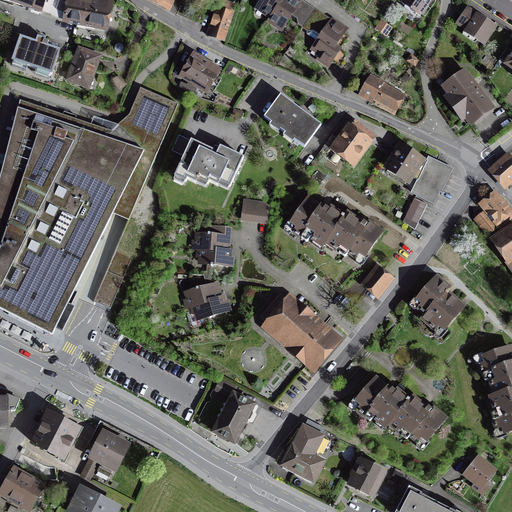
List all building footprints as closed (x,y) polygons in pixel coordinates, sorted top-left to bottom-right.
[(45,0),(5,0),(41,12),(42,9),(45,0)] [(101,0),(45,0),(42,9),(68,18),(107,25),(112,2),(101,0)] [(237,1),(232,0),(216,0),(206,34),(225,40),(237,1)] [(261,0),(257,7),(271,16),(281,0),(261,0)] [(300,4),(294,0),(281,0),(271,16),(268,19),(282,29),(294,13),(300,17),(309,4),(302,0),(300,4)] [(429,0),(400,0),(420,13),(429,0)] [(497,23),(467,3),(455,21),(465,27),(463,29),(484,43),(497,23)] [(315,9),(309,4),(300,17),(306,22),(315,9)] [(333,27),(335,23),(315,9),(306,22),(303,28),(307,34),(318,41),(313,48),(320,53),(317,58),(329,65),(332,61),(341,68),(346,55),(339,50),(349,37),(343,35),(345,32),(333,27)] [(391,27),(383,21),(377,29),(386,35),(391,27)] [(60,49),(16,34),(8,57),(52,72),(60,49)] [(102,53),(75,44),(64,80),(90,89),(102,53)] [(221,65),(191,49),(177,76),(207,92),(221,65)] [(418,60),(411,55),(408,60),(415,65),(418,60)] [(494,108),(466,65),(438,84),(463,122),(468,119),(471,124),(494,108)] [(405,93),(370,73),(358,92),(395,113),(405,93)] [(188,86),(185,92),(200,97),(202,91),(188,86)] [(110,129),(19,98),(0,174),(0,308),(50,333),(71,295),(108,311),(133,258),(116,252),(177,102),(142,87),(129,114),(110,129)] [(320,121),(281,91),(263,113),(302,144),(320,121)] [(352,115),(328,142),(355,165),(377,134),(352,115)] [(199,142),(180,133),(171,152),(181,156),(172,175),(183,180),(186,173),(204,181),(206,176),(228,186),(243,153),(219,143),(214,152),(198,145),(199,142)] [(428,155),(425,162),(401,145),(386,168),(407,183),(413,172),(419,175),(410,194),(434,205),(452,167),(428,155)] [(511,161),(508,157),(493,170),(509,189),(511,187),(511,161)] [(485,211),(500,232),(511,222),(511,217),(494,195),(481,206),(485,211)] [(325,243),(341,221),(318,205),(304,196),(283,227),(298,237),(301,232),(323,247),(325,243)] [(427,206),(415,200),(404,222),(416,228),(427,206)] [(241,217),(250,218),(252,202),(244,201),(241,217)] [(250,218),(258,219),(260,203),(252,202),(250,218)] [(269,204),(260,203),(258,219),(267,221),(269,204)] [(500,232),(485,211),(475,218),(491,239),(500,232)] [(341,221),(325,243),(357,265),(379,234),(364,224),(362,227),(345,215),(341,221)] [(511,222),(500,232),(491,239),(511,268),(511,222)] [(473,224),(467,229),(475,240),(481,235),(473,224)] [(196,249),(201,249),(224,251),(225,228),(210,227),(209,234),(197,233),(196,249)] [(229,251),(224,251),(201,249),(200,264),(228,266),(229,251)] [(396,279),(377,263),(360,283),(378,299),(396,279)] [(466,305),(453,293),(448,289),(452,285),(438,272),(414,296),(425,307),(428,309),(421,317),(440,334),(466,305)] [(193,304),(220,297),(216,282),(182,291),(186,306),(193,304)] [(341,337),(284,291),(255,323),(309,372),(341,337)] [(220,297),(193,304),(198,321),(232,311),(227,295),(220,297)] [(511,343),(480,353),(485,369),(486,368),(493,392),(511,386),(511,343)] [(390,420),(410,396),(397,385),(394,388),(388,383),(387,384),(376,373),(352,399),(364,410),(366,408),(386,425),(390,420)] [(511,386),(493,392),(486,394),(493,419),(495,418),(500,434),(511,430),(511,386)] [(257,403),(232,390),(211,431),(235,444),(257,403)] [(410,396),(390,420),(410,435),(413,431),(427,442),(447,416),(433,405),(432,407),(412,393),(410,396)] [(0,425),(8,425),(7,412),(15,411),(20,400),(11,397),(10,400),(0,399),(0,425)] [(80,425),(43,407),(26,443),(63,461),(80,425)] [(325,434),(302,422),(280,465),(313,482),(325,459),(315,454),(325,434)] [(131,442),(101,428),(86,458),(116,473),(131,442)] [(498,468),(478,453),(463,473),(482,488),(498,468)] [(387,470),(359,456),(345,485),(374,498),(387,470)] [(44,481),(10,463),(0,482),(0,496),(27,511),(44,481)] [(117,511),(121,504),(77,482),(61,511),(117,511)] [(393,511),(433,511),(440,500),(408,484),(393,511)] [(461,511),(440,500),(433,511),(461,511)]
